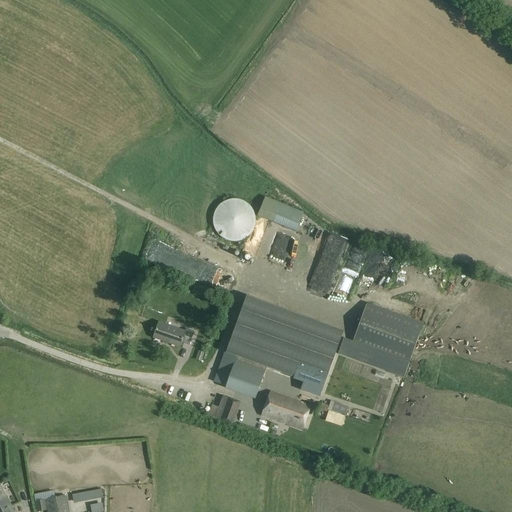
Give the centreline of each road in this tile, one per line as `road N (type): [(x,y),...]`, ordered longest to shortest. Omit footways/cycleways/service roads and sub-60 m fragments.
road 1 (unknown): [(0,335),(202,387)]
road 2 (unknown): [(293,300),(249,287),(202,387)]
